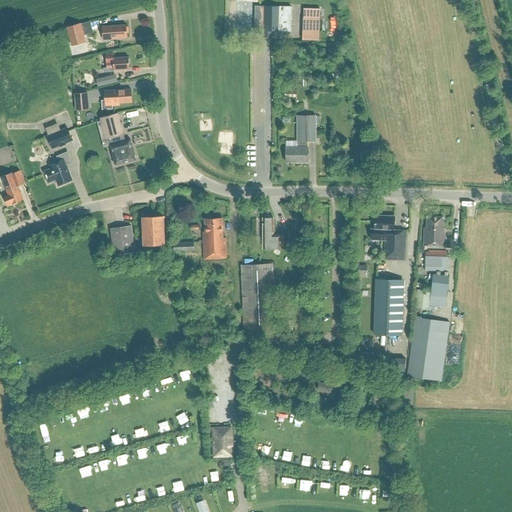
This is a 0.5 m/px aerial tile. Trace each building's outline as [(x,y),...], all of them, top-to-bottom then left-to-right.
[(272,38),(272,31),(287,31),(291,31),(291,6),(288,6),(263,6),(262,38),(272,38)] [(302,40),(311,40),(319,40),(320,8),(303,8),(302,40)] [(89,21),(68,27),(71,36),(73,46),(86,42),(84,33),(92,31),(89,21)] [(118,25),(102,26),(103,39),(127,37),(126,25),(118,25)] [(105,54),(106,55),(106,68),(113,68),(114,70),(129,69),(129,56),(113,57),(113,53),(105,54)] [(294,70),(294,81),(301,82),(301,86),(307,86),(306,79),(301,80),(300,70),(294,70)] [(111,83),(109,75),(96,79),(98,86),(111,83)] [(131,89),(115,90),(115,91),(105,91),(106,106),(111,105),(120,105),(119,103),(132,102),(131,89)] [(74,93),(75,110),(89,109),(88,92),(74,93)] [(117,113),(100,117),(105,139),(123,134),(117,113)] [(145,115),(137,116),(138,124),(146,124),(145,115)] [(316,141),(316,124),(320,124),(320,116),(316,116),(316,115),(297,116),(297,141),(286,141),(286,162),(308,162),(308,141),(316,141)] [(45,129),(57,124),(55,120),(44,124),(45,129)] [(47,134),(52,147),(72,138),(67,126),(47,134)] [(130,139),(110,144),(115,164),(136,159),(130,139)] [(51,167),(43,170),(48,181),(56,178),(58,184),(72,178),(64,158),(50,164),(51,167)] [(20,170),(13,173),(12,172),(1,176),(7,194),(3,196),(8,206),(23,199),(18,186),(25,183),(20,170)] [(374,215),(374,229),(371,229),(371,239),(384,240),(384,259),(405,260),(406,230),(394,230),(394,216),(374,215)] [(142,217),(143,236),(143,245),(164,244),(163,216),(142,217)] [(424,233),(423,244),(444,245),(445,229),(442,229),(443,217),(427,216),(427,233),(424,233)] [(202,233),(204,260),(227,259),(226,238),(223,238),(222,218),(205,219),(205,233),(202,233)] [(274,218),(263,218),(263,249),(280,249),(280,248),(288,248),(288,235),(274,235),(274,218)] [(110,228),(114,255),(134,252),(131,226),(110,228)] [(194,242),(173,243),(174,252),(195,250),(194,242)] [(426,252),(425,271),(441,271),(441,264),(448,265),(448,253),(426,252)] [(277,333),(274,263),(241,265),(245,335),(277,333)] [(355,277),(367,277),(367,265),(356,265),(355,277)] [(433,274),(431,291),(417,289),(415,308),(429,309),(429,306),(445,308),(449,276),(433,274)] [(376,279),(374,334),(399,335),(401,280),(376,279)] [(446,321),(415,317),(408,370),(413,371),(412,376),(441,380),(448,333),(444,333),(446,321)] [(227,348),(207,350),(212,395),(210,395),(211,404),(207,404),(208,418),(235,415),(227,348)] [(380,358),(380,371),(405,372),(405,358),(380,358)] [(333,377),(330,399),(339,400),(342,378),(333,377)] [(379,387),(382,412),(389,411),(386,386),(379,387)] [(264,398),(265,389),(253,388),(252,397),(264,398)] [(342,405),(321,400),(319,408),(340,413),(342,405)] [(234,457),(232,426),(211,427),(213,458),(234,457)] [(280,481),(291,482),(291,474),(280,474),(280,481)] [(338,492),(347,493),(348,483),(339,481),(338,492)] [(207,511),(201,495),(193,498),(198,511),(207,511)]
